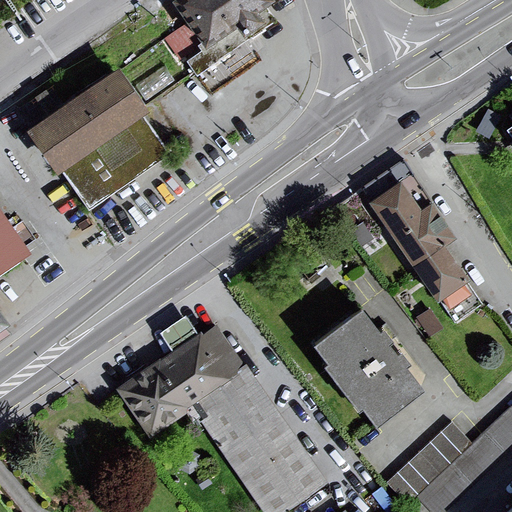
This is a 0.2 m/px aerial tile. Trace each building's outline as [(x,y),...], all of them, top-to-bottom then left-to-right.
[(196,71),(264,24),(251,7),(260,0),(177,0),(190,18),(178,27),(195,52),(187,58),(196,71)] [(36,130),(92,211),(174,154),(118,74),(36,130)] [(397,167),(356,197),(424,295),(458,273),(397,167)] [(0,323),(4,321),(0,314),(0,276),(20,262),(0,233),(0,323)] [(413,384),(345,300),(296,340),(363,423),(413,384)] [(161,351),(108,386),(141,435),(185,407),(253,511),(280,511),(320,486),(208,324),(192,335),(177,314),(148,332),(161,351)] [(511,400),(473,438),(451,415),(391,472),(429,511),(440,511),(511,444),(511,400)] [(511,511),(511,484),(484,511),(511,511)]
